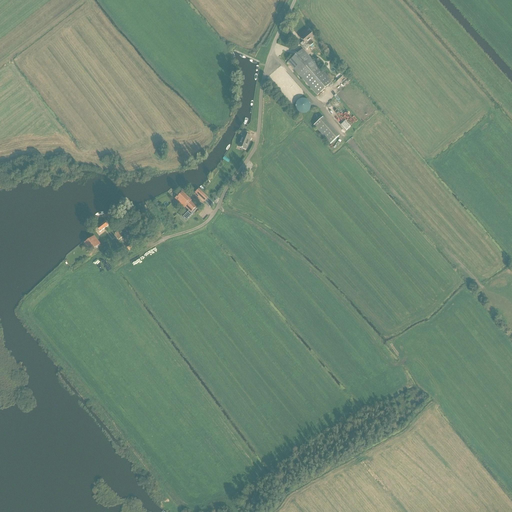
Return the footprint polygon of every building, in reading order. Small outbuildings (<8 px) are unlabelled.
[(305,50),(313,43),(310,40),(314,37),(309,32),(301,39),(303,41),(300,44),(305,50)] [(332,83),(303,49),(288,62),(302,79),(317,96),(332,83)] [(342,75),(336,81),(339,84),(345,78),(342,75)] [(309,113),(308,103),(298,104),(299,114),(309,113)] [(343,130),(347,126),(338,116),(334,120),(343,130)] [(339,136),(322,117),(313,126),(330,145),(339,136)] [(248,132),(242,130),(240,135),(242,135),(237,147),(246,150),(251,137),(247,135),(248,132)] [(213,203),(198,189),(194,193),(209,207),(213,203)] [(182,192),(175,199),(184,208),(185,206),(189,210),(183,217),(186,220),(194,213),(192,211),(195,208),(189,202),(191,201),(182,192)] [(108,226),(105,222),(97,228),(100,232),(108,226)] [(100,244),(94,237),(86,243),(91,250),(100,244)] [(125,245),(129,251),(135,247),(131,241),(125,245)]
